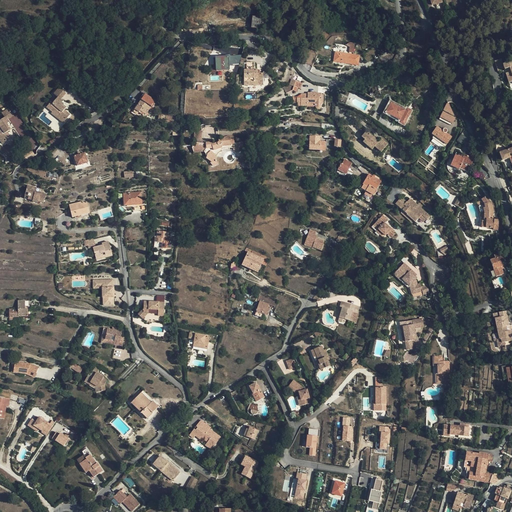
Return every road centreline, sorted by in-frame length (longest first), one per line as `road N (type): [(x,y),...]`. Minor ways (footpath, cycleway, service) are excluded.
road 1 (residential): [(397,0),(399,58),(348,83),(304,73),(270,39),(177,35),(137,0)]
road 2 (residential): [(511,239),(503,198),(419,0)]
road 3 (residential): [(188,413),(179,384),(136,346),(125,271)]
road 4 (residential): [(83,511),(188,413)]
